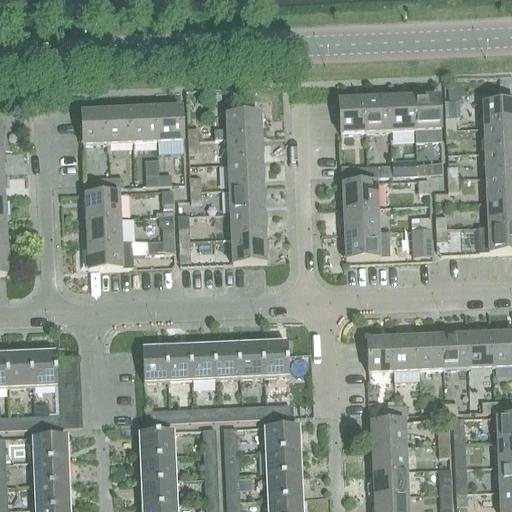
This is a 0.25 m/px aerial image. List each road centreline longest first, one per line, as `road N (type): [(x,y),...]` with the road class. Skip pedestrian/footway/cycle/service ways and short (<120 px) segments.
road 1 (tertiary): [(0,58),(511,37)]
road 2 (residential): [(49,316),(305,305)]
road 3 (residential): [(305,305),(511,293)]
road 4 (residential): [(305,305),(301,123)]
road 5 (residential): [(49,316),(40,138)]
